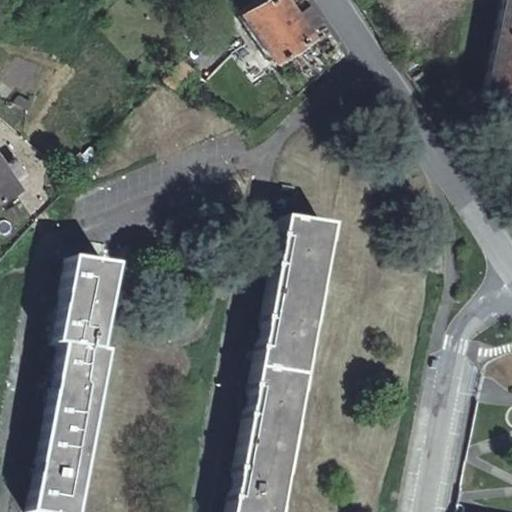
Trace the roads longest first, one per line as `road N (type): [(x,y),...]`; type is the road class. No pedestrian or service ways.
road 1 (residential): [(0,487),(44,258),(62,237),(266,142)]
road 2 (residential): [(204,511),(266,142)]
road 3 (residential): [(366,53),(511,269)]
road 4 (residential): [(420,511),(455,341),(511,282)]
road 5 (residential): [(266,142),(366,53)]
